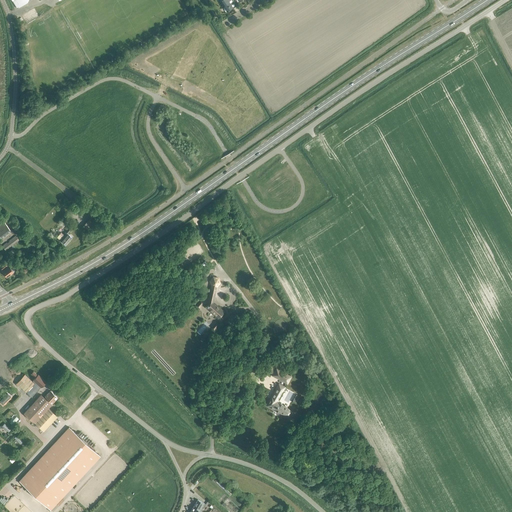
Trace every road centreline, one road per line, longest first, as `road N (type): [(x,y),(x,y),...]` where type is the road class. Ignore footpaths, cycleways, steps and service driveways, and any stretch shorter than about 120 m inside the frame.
road 1 (unclassified): [(325,511),(291,483),(159,437),(59,359),(26,315),(82,286),(504,0)]
road 2 (primary): [(10,305),(163,220),(487,0)]
road 3 (tertiary): [(0,157),(15,82),(2,0)]
road 4 (unknown): [(55,511),(103,456),(66,414)]
